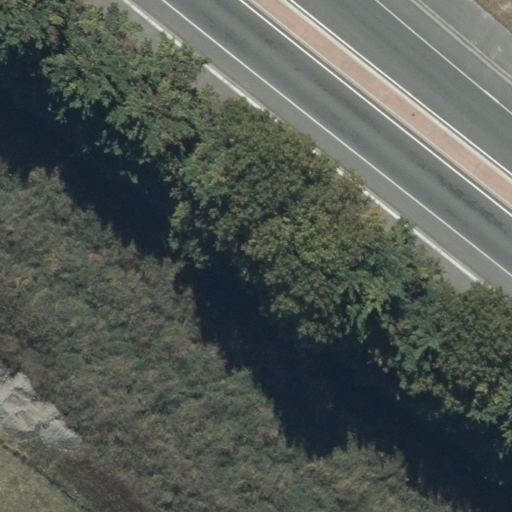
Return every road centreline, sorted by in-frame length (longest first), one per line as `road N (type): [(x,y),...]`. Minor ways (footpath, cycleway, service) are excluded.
road 1 (secondary): [(511,247),(199,0)]
road 2 (secondary): [(344,0),(511,138)]
